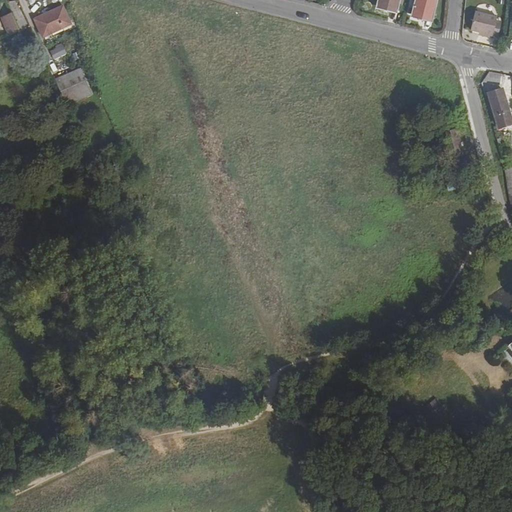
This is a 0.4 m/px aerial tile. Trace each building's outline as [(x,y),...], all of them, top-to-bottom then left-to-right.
[(376,0),(376,4),(383,6),(382,10),(390,12),(391,8),(398,9),(399,0),(376,0)] [(414,0),(411,13),(419,15),(418,19),(424,21),(426,17),(433,18),(437,0),(414,0)] [(34,20),(43,38),(72,25),(63,7),(34,20)] [(20,32),(12,13),(0,18),(9,37),(20,32)] [(499,37),(500,25),(496,24),(496,22),(496,18),(473,16),(472,35),(480,36),(484,36),(484,39),(494,40),(494,36),(499,37)] [(53,59),(66,53),(61,43),(48,49),(53,59)] [(61,92),(86,82),(81,69),(55,80),(61,92)] [(86,82),(61,92),(67,107),(92,96),(86,82)] [(511,121),(502,89),(487,94),(498,128),(511,123),(511,121)] [(462,154),(457,136),(454,137),(453,131),(446,133),(447,138),(443,139),(448,157),(462,154)]
